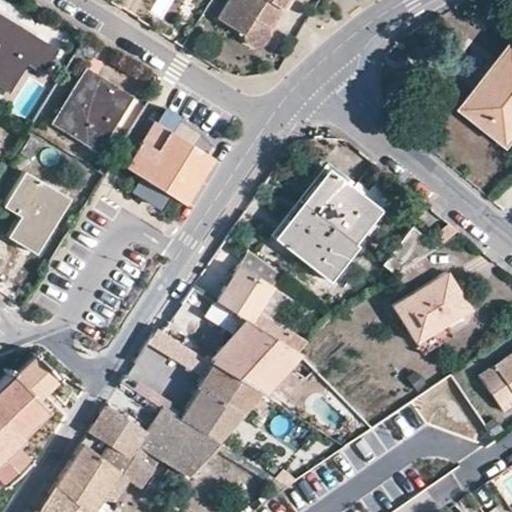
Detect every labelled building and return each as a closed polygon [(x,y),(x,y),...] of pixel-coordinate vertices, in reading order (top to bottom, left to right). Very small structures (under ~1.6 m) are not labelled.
[(248,16),(264,25),(273,10),(279,0),(223,0),(214,17),(238,33),(248,16)] [(279,0),(273,10),(277,13),(285,0),(279,0)] [(0,82),(11,89),(20,74),(30,57),(46,67),(58,46),(0,10),(0,82)] [(249,44),(257,43),(265,31),(264,25),(248,16),(238,33),(238,37),(249,44)] [(488,121),(509,136),(511,132),(511,40),(478,82),(488,89),(468,112),(484,124),(488,121)] [(20,74),(30,85),(46,67),(30,57),(20,74)] [(132,95),(87,65),(53,121),(75,136),(97,149),(117,118),(132,95)] [(488,89),(478,82),(460,105),(468,112),(488,89)] [(175,118),(160,108),(151,122),(166,132),(175,118)] [(506,141),(509,136),(488,121),(484,124),(506,141)] [(120,169),(137,179),(159,193),(164,196),(179,205),(207,158),(166,132),(151,122),(150,122),(120,169)] [(37,142),(26,135),(16,152),(27,159),(37,142)] [(324,170),(298,202),(351,244),(382,206),(324,170)] [(2,236),(31,253),(63,198),(19,171),(0,203),(0,206),(15,216),(2,236)] [(159,193),(137,179),(128,193),(155,210),(164,196),(159,193)] [(298,202),(270,238),(325,281),(353,245),(351,244),(298,202)] [(390,275),(422,255),(434,247),(408,228),(379,265),(390,275)] [(247,251),(213,302),(249,324),(272,290),(268,288),(276,274),(247,251)] [(422,255),(390,275),(399,289),(431,268),(422,255)] [(467,309),(443,272),(389,306),(413,343),(444,323),(450,319),(467,309)] [(191,287),(179,304),(200,317),(211,301),(191,287)] [(200,317),(229,335),(205,362),(257,394),(295,352),(249,324),(213,302),(211,301),(200,317)] [(413,343),(422,356),(453,337),(447,328),(444,323),(413,343)] [(202,378),(178,418),(214,441),(257,394),(205,362),(166,338),(159,352),(202,378)] [(511,351),(477,376),(500,410),(511,402),(511,351)] [(21,432),(18,429),(40,408),(42,411),(44,409),(42,406),(44,404),(42,401),(40,403),(37,401),(55,384),(57,386),(60,384),(57,381),(60,379),(57,376),(55,379),(43,365),(36,359),(38,356),(36,354),(34,356),(31,354),(29,356),(31,358),(13,376),(10,372),(12,370),(10,367),(8,370),(5,368),(3,370),(5,373),(0,377),(0,483),(2,485),(5,483),(3,480),(23,460),(25,462),(28,460),(26,457),(28,456),(25,453),(23,455),(11,442),(15,438),(18,441),(20,439),(17,435),(21,432)] [(84,434),(106,447),(127,459),(131,454),(144,433),(101,407),(84,434)] [(183,475),(214,441),(178,418),(160,409),(144,433),(131,454),(127,459),(106,447),(100,459),(78,444),(50,486),(79,511),(113,511),(107,507),(94,498),(111,472),(125,480),(136,487),(156,459),(183,475)] [(125,480),(111,472),(94,498),(107,507),(125,480)] [(79,511),(50,486),(35,511),(79,511)]
